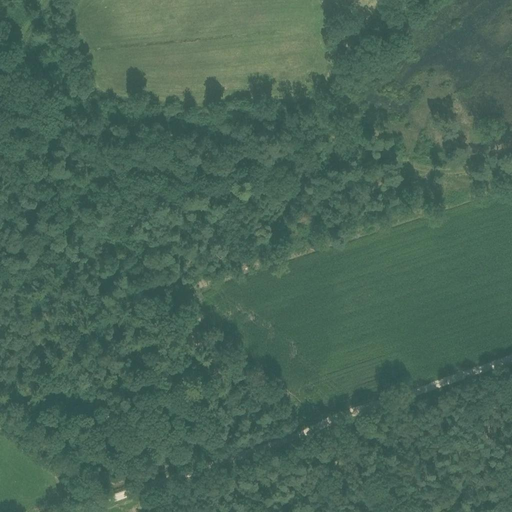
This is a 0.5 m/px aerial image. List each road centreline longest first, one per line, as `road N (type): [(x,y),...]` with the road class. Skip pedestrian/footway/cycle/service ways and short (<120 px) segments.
road 1 (track): [(311,432),(81,511)]
road 2 (track): [(511,365),(311,432)]
